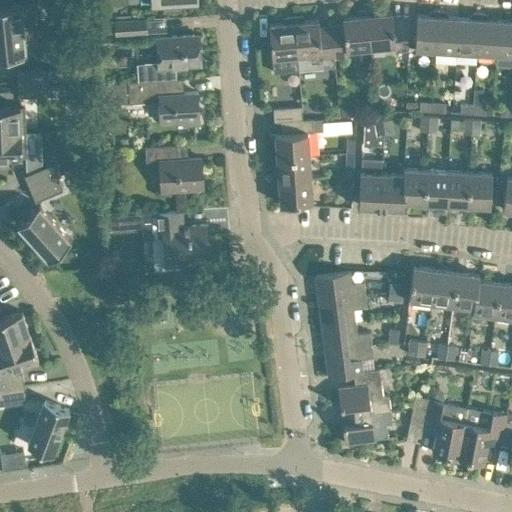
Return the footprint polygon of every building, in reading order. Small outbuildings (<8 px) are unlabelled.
[(152,0),(153,3),(163,3),(163,11),(181,10),(180,2),(192,1),(192,0),(152,0)] [(34,3),(0,5),(0,30),(36,27),(34,3)] [(371,47),(367,7),(360,8),(361,14),(342,16),(343,24),(332,25),(335,58),(349,56),(348,49),(371,47)] [(373,7),(367,7),(371,47),(395,45),(395,51),(408,50),(409,40),(395,42),(392,11),(374,13),(373,7)] [(435,48),(438,9),(434,8),(434,9),(430,13),(430,14),(417,13),(415,47),(435,48)] [(456,50),(458,16),(446,15),(446,14),(443,10),(443,9),(438,9),(435,48),(456,50)] [(477,51),(479,11),(475,11),(474,12),(471,15),(470,17),(458,16),(456,50),(477,51)] [(497,52),(499,18),(487,17),(487,16),(483,12),(483,11),(479,11),(477,51),(497,52)] [(335,58),(332,25),(319,26),(318,18),(300,20),(299,14),(293,15),(297,53),(298,70),(333,66),(333,65),(335,64),(335,58)] [(297,53),(293,15),(286,15),(287,22),(269,23),(272,56),(297,53)] [(116,34),(146,32),(145,17),(115,19),(116,34)] [(511,53),(511,17),(511,18),(511,19),(499,18),(497,52),(511,53)] [(0,56),(39,52),(36,27),(0,30),(0,56)] [(200,64),(198,33),(157,36),(158,62),(137,64),(137,80),(175,77),(174,65),(200,64)] [(47,67),(17,67),(17,81),(47,81),(47,67)] [(175,77),(137,80),(128,80),(129,102),(158,100),(160,121),(184,120),(184,125),(200,124),(199,101),(197,101),(197,90),(179,91),(178,77),(175,77)] [(47,95),(47,81),(17,81),(17,95),(47,95)] [(431,110),(432,100),(420,100),(419,110),(431,110)] [(444,101),(432,100),(431,110),(443,111),(444,101)] [(473,113),(474,104),(461,103),(460,112),(473,113)] [(486,104),(474,104),(473,113),(486,113),(486,104)] [(302,105),(273,107),(274,121),(280,120),(280,121),(303,119),(302,105)] [(24,106),(0,106),(0,131),(25,130),(24,106)] [(511,115),(511,107),(501,106),(500,115),(511,115)] [(429,131),(430,118),(422,117),(421,131),(429,131)] [(439,118),(430,118),(429,131),(438,132),(439,118)] [(313,119),(303,119),(280,121),(281,132),(269,133),(269,140),(275,140),(276,157),(309,155),(308,132),(314,132),(313,119)] [(392,119),(384,120),(386,135),(394,134),(392,119)] [(473,134),(473,120),(465,119),(464,133),(473,134)] [(386,135),(384,120),(376,121),(378,136),(386,135)] [(482,120),(473,120),(473,134),(481,134),(482,120)] [(0,156),(26,155),(25,130),(0,131),(0,156)] [(348,139),(347,153),(355,153),(356,139),(348,139)] [(177,157),(176,143),(145,145),(146,160),(159,159),(161,189),(203,187),(200,156),(177,157)] [(354,168),(355,153),(347,153),(346,167),(354,168)] [(311,178),(309,155),(276,157),(277,173),(271,173),(272,180),(311,178)] [(30,187),(57,176),(52,163),(24,174),(30,187)] [(424,207),(426,169),(404,168),(403,174),(404,174),(402,200),(404,200),(415,200),(419,207),(424,207)] [(446,202),(448,170),(426,169),(424,207),(428,207),(434,201),(446,202)] [(468,209),(470,171),(448,170),(446,202),(458,203),(462,209),(468,209)] [(380,211),(382,172),(360,171),(358,204),(371,204),(376,210),(380,211)] [(492,172),(470,171),(468,209),(472,209),(477,204),(490,204),(492,172)] [(404,174),(403,174),(382,172),(380,211),(385,211),(390,205),(403,206),(404,200),(402,200),(404,174)] [(63,189),(57,176),(30,187),(35,200),(63,189)] [(511,176),(507,176),(502,208),(511,209),(511,176)] [(312,200),(311,178),(272,180),(272,186),(278,186),(280,203),(312,200)] [(345,185),(344,199),(352,200),(353,186),(345,185)] [(39,203),(16,223),(48,259),(71,238),(39,203)] [(182,224),(181,210),(142,212),(143,228),(151,228),(154,270),(181,268),(181,262),(207,260),(205,223),(182,224)] [(115,214),(106,215),(107,231),(116,230),(115,214)] [(430,302),(435,267),(413,264),(409,299),(430,302)] [(452,305),(457,270),(435,267),(430,302),(452,305)] [(365,293),(364,281),(351,282),(349,269),(315,273),(318,299),(365,293)] [(478,278),(479,273),(457,270),(452,305),(474,307),(478,278)] [(495,315),(500,281),(478,278),(474,307),(475,307),(475,312),(495,315)] [(511,316),(511,282),(500,281),(495,315),(511,316)] [(390,284),(389,292),(403,294),(404,286),(390,284)] [(403,294),(389,292),(388,300),(402,301),(403,294)] [(367,306),(365,293),(318,299),(322,324),(355,320),(354,308),(367,306)] [(0,309),(1,309),(0,307),(0,343),(29,333),(22,310),(0,317),(0,309)] [(357,333),(355,320),(322,324),(325,349),(371,343),(370,332),(357,333)] [(390,328),(388,342),(396,343),(398,329),(390,328)] [(30,333),(29,333),(0,343),(0,389),(24,385),(22,371),(17,371),(15,365),(38,357),(30,333)] [(416,355),(418,341),(410,340),(408,354),(416,355)] [(426,342),(418,341),(416,355),(424,356),(426,342)] [(373,357),(371,343),(325,349),(328,375),(353,372),(362,370),(361,358),(373,357)] [(446,358),(448,345),(439,344),(438,357),(446,358)] [(456,346),(448,345),(446,358),(454,360),(456,346)] [(489,365),(491,350),(482,349),(481,364),(489,365)] [(499,351),(491,350),(489,365),(497,366),(499,351)] [(379,368),(362,370),(353,372),(355,384),(338,386),(340,405),(343,405),(344,413),(390,407),(388,393),(382,394),(379,368)] [(0,403),(26,399),(24,385),(0,389),(0,403)] [(415,395),(410,420),(423,422),(428,398),(415,395)] [(458,455),(465,421),(468,406),(443,401),(428,398),(423,422),(437,425),(432,450),(458,455)] [(69,408),(44,399),(27,443),(52,453),(69,408)] [(465,421),(458,455),(483,460),(488,435),(501,438),(502,438),(508,413),(494,411),(468,406),(465,421)] [(386,423),(392,422),(390,407),(344,413),(345,422),(342,422),(345,441),(388,436),(386,423)] [(511,414),(508,413),(502,438),(501,438),(500,443),(511,445),(511,449),(510,459),(511,459),(511,414)]
